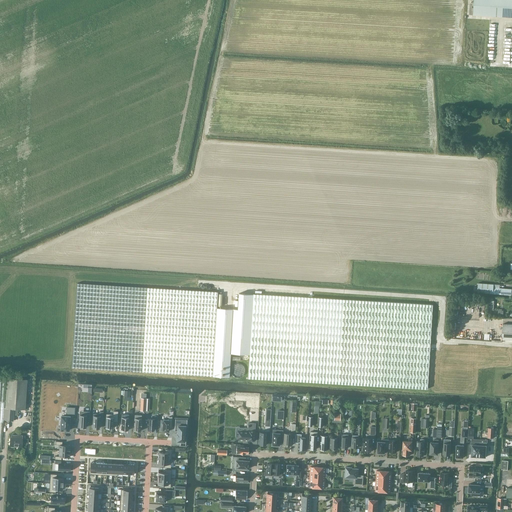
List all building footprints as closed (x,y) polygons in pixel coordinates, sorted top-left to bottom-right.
[(511,0),(474,0),(473,14),(511,16),(511,0)] [(76,281),(72,366),(78,367),(231,375),(232,351),(249,352),(252,292),(238,291),(238,299),(234,298),(234,306),(217,306),(218,289),(76,281)] [(478,282),(477,292),(511,294),(511,289),(494,287),(494,284),(478,282)] [(248,380),(427,390),(431,304),(253,294),(248,380)] [(501,337),(501,339),(511,339),(511,323),(503,323),(502,337),(501,337)] [(245,371),(245,369),(244,368),(244,367),(243,366),(241,365),(240,364),(239,364),(238,364),(236,364),(235,365),(234,366),(233,367),(232,368),(232,370),(232,371),(232,372),(232,374),(233,375),(234,376),(235,376),(236,377),(237,377),(238,377),(239,377),(241,377),(242,376),(243,376),(243,375),(244,373),(245,372),(245,371)] [(0,449),(1,449),(3,420),(13,421),(14,415),(18,415),(18,409),(14,409),(4,408),(6,378),(6,376),(0,375),(0,449)] [(6,378),(4,408),(14,409),(18,409),(25,409),(26,379),(6,378)] [(60,430),(68,430),(69,416),(69,413),(74,413),(74,407),(66,407),(66,416),(61,416),(60,430)] [(106,414),(105,428),(113,428),(113,421),(117,421),(118,411),(113,411),(113,414),(106,414)] [(80,415),(79,427),(86,427),(86,418),(89,418),(90,412),(86,412),(86,415),(80,415)] [(93,414),(92,428),(99,428),(100,420),(103,420),(103,412),(99,412),(99,414),(93,414)] [(148,418),(147,429),(154,429),(154,421),(157,422),(158,416),(154,416),(154,418),(148,418)] [(161,421),(160,431),(162,431),(162,432),(168,432),(168,427),(171,427),(172,418),(168,418),(168,421),(163,420),(163,421),(161,421)] [(174,425),(174,430),(177,431),(177,441),(180,441),(179,445),(186,445),(186,437),(184,437),(184,426),(187,426),(187,419),(181,419),(181,426),(174,425)] [(237,431),(237,439),(247,439),(247,441),(254,441),(255,423),(248,423),(248,431),(237,431)] [(273,445),(273,446),(277,446),(277,445),(279,445),(279,438),(282,438),(283,430),(277,430),(277,433),(272,433),(271,434),(271,438),(272,438),(272,445),(273,445)] [(284,445),(284,446),(289,446),(289,445),(291,445),(292,434),(283,433),(283,445),(284,445)] [(298,450),(305,451),(305,437),(301,437),(301,434),(295,434),(295,443),(298,443),(298,450)] [(341,437),(341,448),(347,448),(347,444),(350,444),(351,437),(350,437),(350,435),(348,435),(348,434),(341,434),(341,437)] [(17,435),(12,435),(11,437),(10,437),(9,446),(16,447),(16,446),(22,446),(22,438),(23,435),(17,435)] [(330,438),(329,449),(336,449),(336,445),(339,446),(340,437),(336,436),(336,438),(330,438)] [(363,438),(362,451),(364,451),(364,452),(369,453),(369,452),(370,452),(371,439),(363,438)] [(403,440),(402,450),(403,450),(403,455),(410,455),(410,450),(411,450),(412,441),(412,439),(408,438),(408,441),(403,440)] [(382,439),(382,442),(378,442),(377,442),(377,446),(378,446),(377,453),(378,453),(378,454),(383,454),(383,453),(384,453),(385,446),(388,446),(388,440),(382,439)] [(416,452),(417,452),(417,455),(418,456),(418,457),(422,457),(422,456),(423,456),(423,452),(424,453),(424,447),(423,447),(423,442),(424,442),(424,439),(420,439),(420,442),(417,441),(417,446),(416,446),(416,452)] [(431,442),(430,454),(430,455),(434,455),(434,454),(437,454),(438,440),(434,439),(434,442),(431,442)] [(388,452),(389,452),(393,453),(393,452),(396,452),(397,440),(389,440),(388,452)] [(59,450),(70,451),(70,445),(62,445),(62,441),(56,441),(55,444),(59,444),(59,450)] [(460,445),(456,445),(456,446),(455,446),(455,450),(456,450),(456,457),(457,457),(457,458),(461,459),(461,457),(463,458),(464,442),(461,442),(460,445)] [(471,442),(471,445),(472,445),(471,456),(478,457),(479,445),(479,442),(471,442)] [(479,445),(478,457),(485,457),(486,450),(487,450),(487,446),(486,446),(486,443),(479,442),(479,445)] [(232,450),(231,453),(236,453),(239,453),(239,454),(245,454),(245,453),(248,454),(248,447),(244,447),(244,446),(239,445),(239,447),(237,446),(236,446),(236,450),(232,450)] [(169,459),(171,459),(172,450),(165,449),(165,452),(158,452),(158,458),(169,459)] [(70,451),(59,450),(59,456),(55,456),(55,459),(61,459),(61,456),(69,457),(70,451)] [(232,468),(232,471),(239,471),(240,468),(248,469),(248,461),(245,461),(245,458),(237,457),(233,457),(232,460),(236,460),(235,468),(232,468)] [(168,464),(169,459),(158,458),(158,464),(164,464),(164,467),(171,468),(171,465),(168,464)] [(55,460),(55,464),(58,464),(58,470),(70,471),(70,464),(61,463),(61,460),(55,460)] [(263,475),(273,476),(273,463),(267,463),(267,470),(264,469),(263,475)] [(273,463),(273,476),(282,476),(282,470),(279,470),(279,464),(273,463)] [(470,466),(469,472),(480,473),(481,467),(482,467),(482,464),(476,463),(476,466),(470,466)] [(296,474),(296,478),(298,478),(298,482),(301,483),(301,478),(302,469),(298,469),(298,465),(286,464),(286,474),(296,474)] [(354,477),(354,485),(362,486),(363,476),(357,475),(357,469),(350,468),(350,467),(345,467),(345,473),(344,473),(343,477),(354,477)] [(158,478),(171,479),(171,470),(165,469),(165,472),(158,472),(158,478)] [(400,482),(405,483),(405,481),(409,481),(408,482),(412,482),(412,481),(413,481),(413,471),(406,471),(405,475),(403,475),(403,474),(400,474),(400,482)] [(431,484),(435,485),(435,477),(430,477),(430,473),(418,472),(418,481),(431,482),(431,484)] [(480,473),(469,472),(469,478),(475,478),(475,481),(481,482),(481,478),(480,478),(480,473)] [(448,485),(448,487),(451,488),(452,480),(448,480),(449,473),(440,473),(440,484),(448,485)] [(50,483),(63,484),(63,478),(56,477),(57,474),(50,474),(50,483)] [(171,479),(158,478),(157,484),(164,484),(164,487),(170,488),(171,479)] [(63,484),(50,483),(49,492),(56,492),(56,489),(62,489),(63,484)] [(468,484),(468,492),(471,492),(471,493),(471,495),(481,496),(481,492),(479,492),(480,485),(468,484)] [(156,492),(155,501),(165,502),(166,494),(174,494),(175,490),(166,490),(166,492),(156,492)] [(236,490),(235,490),(235,499),(235,498),(246,499),(247,491),(246,490),(246,491),(236,490)] [(31,494),(31,502),(40,503),(40,494),(31,494)] [(51,503),(64,504),(65,497),(58,496),(57,496),(51,496),(52,496),(51,503)] [(498,499),(497,509),(503,509),(504,506),(507,506),(507,499),(505,499),(498,499)] [(233,502),(221,501),(221,507),(233,508),(232,511),(244,511),(245,506),(233,505),(233,502)]
